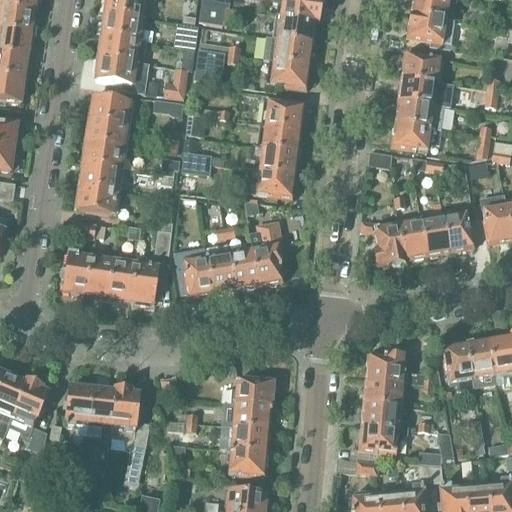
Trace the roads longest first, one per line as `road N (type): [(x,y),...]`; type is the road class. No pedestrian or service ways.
road 1 (residential): [(22,327),(70,0)]
road 2 (residential): [(328,325),(367,0)]
road 3 (residential): [(22,327),(62,341),(155,350),(328,325)]
road 4 (residential): [(308,511),(328,325)]
road 5 (residential): [(328,325),(511,292)]
